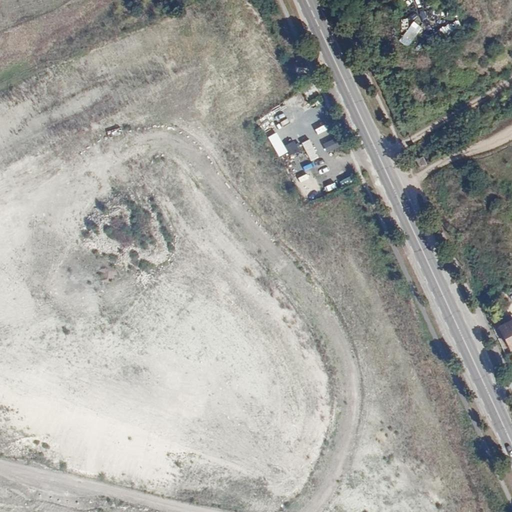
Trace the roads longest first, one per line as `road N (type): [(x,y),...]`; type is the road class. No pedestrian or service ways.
road 1 (primary): [(305,0),(511,444)]
road 2 (track): [(511,127),(394,191)]
